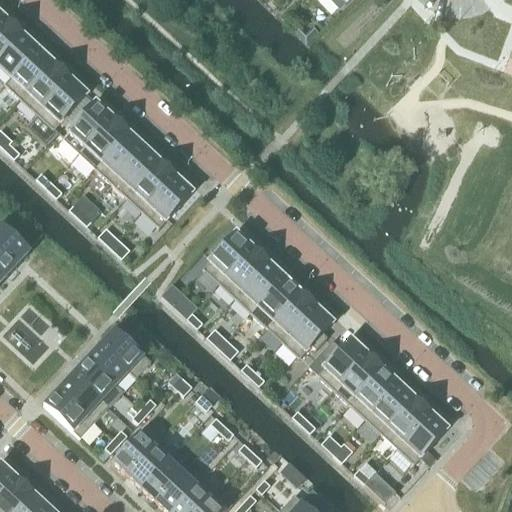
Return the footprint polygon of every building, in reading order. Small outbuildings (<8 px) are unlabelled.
[(309,24),(317,16),(309,8),(301,16),(309,24)] [(0,62),(22,39),(6,24),(0,30),(0,62)] [(294,35),(306,47),(318,34),(312,29),(306,34),(300,29),(294,35)] [(0,62),(0,69),(12,81),(37,54),(22,39),(0,62)] [(53,68),(37,54),(12,81),(6,88),(22,103),(53,68)] [(69,83),(53,68),(22,103),(37,117),(69,83)] [(69,83),(37,117),(54,132),(85,98),(69,83)] [(64,142),(79,157),(111,122),(96,108),(64,142)] [(96,171),(127,137),(111,122),(79,157),(96,171)] [(0,134),(0,150),(3,154),(9,148),(11,145),(0,134)] [(111,186),(143,151),(127,137),(96,171),(111,186)] [(9,148),(3,154),(14,163),(19,157),(9,148)] [(159,166),(143,151),(111,186),(127,200),(159,166)] [(159,166),(127,200),(143,216),(175,181),(159,166)] [(41,177),(36,183),(46,193),(52,187),(41,177)] [(191,196),(175,181),(143,216),(159,230),(191,196)] [(52,187),(46,193),(56,202),(62,196),(52,187)] [(75,208),(69,214),(77,222),(83,216),(75,208)] [(83,216),(77,222),(86,231),(92,225),(83,216)] [(2,228),(0,229),(0,253),(16,269),(30,254),(2,228)] [(106,232),(98,241),(110,252),(118,243),(106,232)] [(204,273),(220,287),(252,253),(236,238),(204,273)] [(118,243),(110,252),(121,263),(130,254),(118,243)] [(16,269),(0,253),(0,281),(2,284),(16,269)] [(269,269),(252,253),(220,287),(237,303),(269,269)] [(269,269),(237,303),(252,317),(284,282),(269,269)] [(268,331),(300,297),(284,282),(252,317),(268,331)] [(268,331),(284,346),(315,312),(300,297),(268,331)] [(183,309),(178,315),(187,324),(193,318),(183,309)] [(331,326),(315,312),(284,346),(300,361),(331,326)] [(193,318),(187,324),(197,333),(202,327),(193,318)] [(215,332),(206,341),(218,353),(227,344),(215,332)] [(114,334),(101,349),(129,375),(136,381),(149,367),(114,334)] [(227,344),(218,353),(230,364),(238,355),(227,344)] [(318,378),(335,394),(367,360),(350,344),(318,378)] [(87,364),(115,390),(129,375),(101,349),(87,364)] [(367,360),(335,394),(351,408),(383,374),(367,360)] [(73,379),(108,411),(122,396),(115,390),(87,364),(73,379)] [(246,368),(241,374),(250,382),(255,376),(246,368)] [(366,422),(398,388),(383,374),(351,408),(366,422)] [(255,376),(250,382),(259,390),(264,384),(255,376)] [(59,394),(94,426),(108,411),(73,379),(59,394)] [(180,380),(171,389),(177,395),(186,386),(180,380)] [(186,386),(177,395),(183,400),(192,391),(186,386)] [(383,438),(415,404),(398,388),(366,422),(383,438)] [(94,426),(59,394),(46,408),(81,440),(94,426)] [(201,400),(195,406),(206,415),(211,409),(201,400)] [(150,403),(141,412),(147,418),(156,408),(150,403)] [(398,452),(430,418),(415,404),(383,438),(398,452)] [(141,412),(132,422),(138,428),(147,418),(141,412)] [(297,415),(292,421),(301,430),(306,423),(297,415)] [(446,432),(430,418),(398,452),(414,466),(446,432)] [(216,422),(211,428),(219,436),(225,430),(216,422)] [(306,423),(301,430),(309,438),(315,432),(306,423)] [(225,430),(219,436),(228,444),(234,438),(225,430)] [(113,467),(127,480),(160,444),(146,431),(113,467)] [(121,434),(113,443),(119,449),(127,440),(121,434)] [(329,439),(320,448),(332,459),(341,450),(329,439)] [(113,443),(104,452),(110,458),(119,449),(113,443)] [(174,457),(160,444),(127,480),(141,493),(169,463),(174,457)] [(341,450),(332,459),(341,467),(352,455),(343,447),(341,450)] [(244,448),(239,454),(247,462),(253,456),(244,448)] [(253,456),(247,462),(256,470),(261,464),(253,456)] [(183,476),(169,463),(141,493),(156,506),(183,476)] [(0,501),(19,482),(1,466),(0,466),(0,501)] [(359,473),(353,479),(363,488),(369,482),(359,473)] [(183,476),(156,506),(162,511),(176,511),(197,489),(183,476)] [(369,482),(363,488),(380,503),(384,507),(395,495),(374,476),(369,482)] [(19,482),(0,501),(0,511),(20,511),(35,497),(19,482)] [(176,511),(201,511),(217,495),(203,483),(197,489),(176,511)] [(264,484),(256,492),(262,498),(270,489),(264,484)] [(217,495),(201,511),(227,511),(231,508),(217,495)] [(20,511),(50,511),(35,497),(20,511)] [(250,498),(242,507),(246,511),(248,511),(256,504),(250,498)] [(283,511),(306,511),(294,501),(283,511)]
